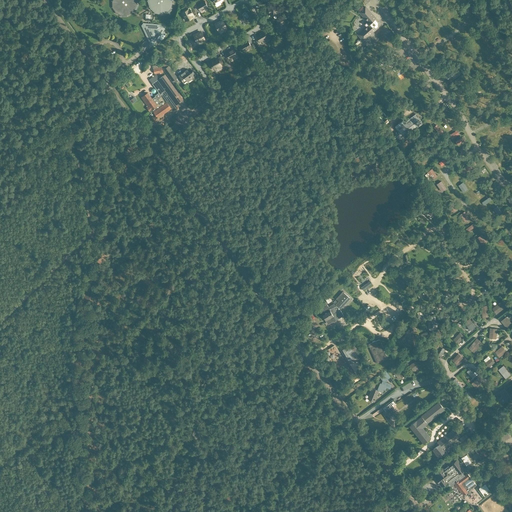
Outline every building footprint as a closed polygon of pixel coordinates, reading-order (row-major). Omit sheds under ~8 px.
[(112,0),(112,1),(113,7),(116,12),(121,14),(127,14),(132,11),(136,6),(136,3),(135,0),(112,0)] [(172,2),(171,0),(147,0),(147,1),(149,7),(150,9),(155,13),(161,14),(167,13),(171,8),(172,2)] [(199,8),(201,13),(201,12),(200,10),(207,6),(208,9),(209,8),(204,1),(197,5),(194,6),(196,10),(199,8)] [(276,9),(275,6),(270,6),(270,9),(269,9),(269,12),(270,12),(271,15),(277,15),(276,12),(277,12),(277,9),(276,9)] [(360,12),(365,18),(367,21),(364,23),(366,26),(358,34),(363,41),(378,27),(378,26),(379,24),(378,23),(379,22),(369,11),(366,7),(364,7),(360,11),(360,12)] [(181,13),(186,22),(194,18),(189,9),(181,13)] [(245,12),(242,15),(243,16),(241,19),(246,24),(249,20),(247,18),(249,15),(245,12)] [(216,24),(219,31),(226,28),(222,21),(216,24)] [(284,24),(283,21),(277,21),(278,24),(277,25),(277,28),(278,27),(278,30),(284,30),(284,27),(285,27),(285,24),(284,24)] [(164,25),(146,24),(143,27),(151,43),(153,44),(155,42),(158,44),(161,41),(157,38),(165,28),(164,25)] [(194,36),(198,42),(205,39),(201,32),(194,36)] [(267,38),(264,32),(256,36),(259,42),(260,42),(259,41),(266,37),(267,38)] [(418,41),(422,46),(426,42),(422,37),(418,41)] [(243,50),(250,46),(251,47),(248,41),(240,45),(244,51),(243,50)] [(237,55),(233,49),(226,53),(229,59),(229,58),(236,54),(236,55),(237,55)] [(221,64),(219,61),(217,58),(210,62),(214,68),(221,64)] [(153,66),(155,74),(163,72),(161,64),(153,66)] [(443,73),(450,82),(459,75),(457,72),(459,71),(456,67),(455,68),(453,65),(443,73)] [(172,81),(177,78),(168,66),(164,69),(172,81)] [(187,70),(179,76),(181,79),(181,80),(184,83),(187,81),(188,82),(196,75),(193,71),(190,73),(187,70)] [(148,93),(146,94),(142,97),(148,106),(147,107),(153,116),(155,114),(158,118),(171,108),(170,107),(176,104),(183,99),(165,74),(152,83),(159,93),(155,96),(152,99),(148,93)] [(489,93),(493,101),(497,98),(494,91),(489,93)] [(404,138),(423,123),(416,113),(396,129),(404,138)] [(446,128),(449,133),(454,129),(450,124),(446,128)] [(438,125),(435,128),(441,135),(444,132),(438,125)] [(489,131),(493,138),(498,135),(493,128),(489,131)] [(451,139),(459,134),(457,130),(448,135),(451,139)] [(404,148),(411,142),(408,139),(401,145),(404,148)] [(487,145),(489,148),(498,142),(496,139),(487,145)] [(496,161),(507,157),(504,150),(493,155),(496,161)] [(437,162),(440,167),(448,163),(444,157),(437,162)] [(417,169),(419,173),(429,166),(426,162),(417,169)] [(427,172),(432,179),(437,175),(432,169),(427,172)] [(434,185),(436,188),(441,185),(443,187),(446,185),(442,179),(434,185)] [(465,184),(463,186),(461,184),(459,185),(463,192),(468,189),(465,184)] [(483,200),(486,205),(493,200),(489,195),(483,200)] [(427,211),(430,215),(437,210),(433,206),(427,211)] [(460,214),(465,222),(470,218),(465,211),(460,214)] [(466,229),(468,232),(476,226),(474,223),(466,229)] [(463,242),(453,229),(449,231),(447,228),(444,231),(456,247),(463,242)] [(482,243),(483,245),(488,242),(482,234),(477,238),(479,240),(477,241),(480,245),(482,243)] [(468,253),(464,256),(469,263),(473,260),(468,253)] [(354,282),(359,288),(361,286),(353,276),(350,279),(353,283),(354,282)] [(378,286),(381,289),(390,282),(388,279),(378,286)] [(327,305),(319,310),(327,323),(332,320),(333,321),(343,315),(340,309),(350,298),(346,295),(345,294),(344,292),(337,300),(338,301),(337,303),(335,305),(336,306),(335,306),(334,304),(328,307),(327,305)] [(327,302),(332,300),(327,292),(323,294),(327,302)] [(319,296),(316,293),(309,297),(312,301),(319,296)] [(497,314),(507,306),(502,301),(492,309),(497,314)] [(481,306),(481,310),(483,318),(490,316),(488,305),(481,306)] [(435,314),(427,315),(429,330),(437,329),(435,314)] [(507,329),(511,325),(511,323),(506,316),(500,321),(507,329)] [(464,323),(471,330),(476,326),(470,318),(464,323)] [(400,337),(402,340),(406,337),(411,345),(417,340),(412,333),(417,330),(414,325),(403,333),(404,334),(400,337)] [(489,338),(496,339),(497,328),(490,328),(489,338)] [(453,340),(458,344),(464,337),(459,332),(453,340)] [(474,352),(482,342),(477,338),(468,348),(474,352)] [(372,341),(372,342),(368,344),(377,363),(387,359),(387,357),(379,339),(375,341),(375,340),(372,341)] [(351,344),(342,349),(345,355),(354,349),(351,344)] [(500,357),(507,351),(502,346),(495,352),(500,357)] [(417,354),(421,360),(431,353),(427,348),(417,354)] [(452,361),(456,365),(463,357),(458,353),(452,361)] [(485,363),(489,367),(495,362),(491,358),(485,363)] [(409,365),(413,371),(420,366),(416,361),(409,365)] [(505,378),(511,374),(503,365),(498,370),(505,378)] [(393,373),(399,380),(404,375),(399,368),(393,373)] [(466,372),(473,378),(475,376),(469,369),(466,372)] [(451,381),(458,391),(462,388),(455,378),(451,381)] [(476,388),(482,383),(477,378),(471,384),(476,388)] [(372,388),(368,399),(374,401),(379,391),(382,392),(383,389),(385,390),(386,387),(390,389),(392,385),(385,382),(382,381),(381,383),(380,383),(377,390),(372,388)] [(506,401),(511,397),(504,388),(499,392),(506,401)] [(463,394),(469,400),(471,398),(466,391),(463,394)] [(383,408),(386,411),(384,412),(388,418),(387,418),(393,427),(397,424),(399,423),(392,413),(395,411),(392,406),(395,404),(392,401),(383,408)] [(439,402),(421,416),(409,426),(423,443),(431,437),(423,427),(445,409),(439,402)] [(490,414),(483,406),(481,408),(479,409),(486,417),(490,414)] [(447,435),(447,434),(444,436),(445,437),(437,442),(439,444),(433,449),(439,456),(442,453),(444,455),(448,452),(459,443),(455,439),(460,436),(454,429),(447,435)] [(471,449),(468,451),(471,457),(475,455),(472,450),(475,449),(478,454),(489,448),(486,443),(485,443),(484,440),(473,446),(474,447),(471,448),(471,449)] [(462,448),(459,450),(463,457),(461,458),(466,466),(471,462),(467,455),(466,455),(464,451),(466,449),(465,447),(463,449),(462,448)] [(438,475),(435,478),(438,482),(438,483),(441,487),(448,482),(465,469),(457,458),(444,468),(443,467),(436,473),(438,475)] [(454,484),(463,495),(476,485),(467,474),(454,484)] [(478,488),(483,495),(489,490),(485,484),(478,488)]
